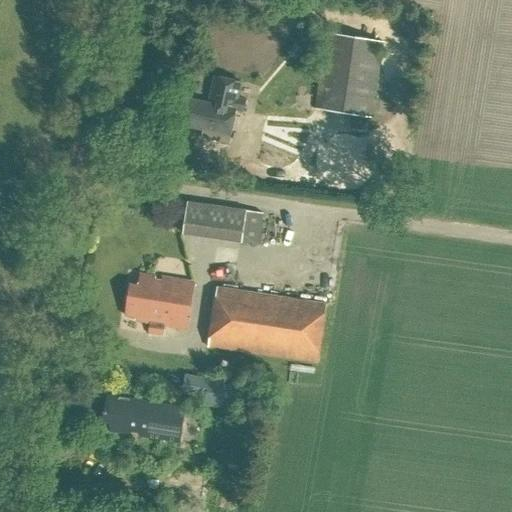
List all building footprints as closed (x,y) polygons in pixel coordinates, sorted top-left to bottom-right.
[(325,34),(313,110),(368,119),(381,42),(325,34)] [(230,144),(238,111),(246,113),(249,101),(241,99),(244,83),(218,77),(212,99),(215,99),(214,104),(191,99),(185,126),(205,130),(203,137),(230,144)] [(324,172),(332,132),(264,119),(256,160),(324,172)] [(179,234),(257,245),(262,211),(184,200),(179,234)] [(150,326),(149,336),(161,338),(163,327),(187,331),(194,285),(140,276),(138,290),(130,289),(125,318),(134,319),(134,322),(144,323),(144,325),(150,326)] [(216,287),(207,346),(316,362),(325,303),(216,287)] [(182,375),(179,399),(237,406),(240,382),(182,375)] [(101,424),(108,425),(107,432),(178,442),(183,408),(106,396),(101,424)]
